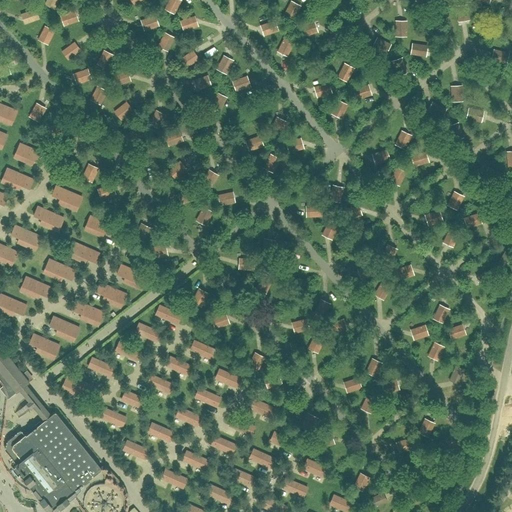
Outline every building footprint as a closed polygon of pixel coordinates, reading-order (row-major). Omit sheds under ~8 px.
[(57,0),(45,0),(44,4),(53,9),(57,0)] [(180,0),(168,0),(164,9),(174,14),(180,0)] [(301,5),(293,1),(292,0),(291,0),(284,14),(294,19),(301,5)] [(336,0),(340,10),(349,7),(351,7),(348,0),(336,0)] [(457,21),(465,21),(468,20),(467,4),(456,5),(457,21)] [(19,14),(20,17),(22,24),(37,19),(34,9),(19,14)] [(78,21),(77,17),(75,11),(59,16),(63,26),(78,21)] [(140,20),(142,28),(143,31),(158,26),(155,15),(140,20)] [(198,26),(197,24),(194,16),(179,21),(183,31),(198,26)] [(405,19),(402,19),(394,20),(395,36),(406,35),(405,19)] [(275,21),(260,26),(261,30),(262,34),(263,37),(278,32),(275,21)] [(314,22),(299,27),(302,38),(318,32),(317,29),(315,25),(314,22)] [(36,40),(39,42),(46,45),(53,31),(44,26),(36,40)] [(157,47),(165,51),(166,52),(174,37),(164,32),(157,47)] [(278,51),(280,53),(287,56),(295,42),(285,37),(278,51)] [(373,45),(372,47),(386,55),(391,45),(377,38),(376,39),(373,45)] [(62,51),(68,59),(80,50),(74,42),(62,51)] [(425,56),(427,49),(428,46),(412,42),(409,53),(425,56)] [(492,49),(490,57),(490,60),(506,64),(508,53),(492,49)] [(113,55),(111,54),(103,50),(96,65),(106,69),(113,55)] [(185,68),(198,59),(192,50),(179,59),(185,68)] [(233,60),(226,56),(223,55),(216,70),(226,74),(233,60)] [(396,76),(405,73),(406,72),(401,57),(391,60),(396,76)] [(344,63),(337,77),(346,82),(354,68),(352,67),(347,64),(344,63)] [(8,64),(0,67),(0,78),(11,75),(10,72),(9,68),(8,64)] [(72,76),(75,83),(76,86),(91,81),(88,71),(72,76)] [(130,80),(128,74),(127,71),(112,76),(115,86),(130,81),(130,80)] [(192,80),(195,89),(195,91),(211,86),(207,75),(192,80)] [(250,86),(248,78),(247,76),(231,81),(235,91),(250,86)] [(313,86),(315,93),(316,96),(331,91),(328,80),(313,86)] [(369,85),(353,90),(356,100),(372,96),(371,92),(369,87),(369,85)] [(461,85),(457,85),(450,86),(451,102),(462,101),(461,85)] [(89,100),(95,104),(98,106),(106,91),(96,86),(89,100)] [(209,106),(217,111),(219,112),(226,97),(217,92),(209,106)] [(331,113),(338,116),(341,118),(348,103),(338,98),(331,113)] [(432,101),(431,103),(427,111),(441,118),(446,109),(432,101)] [(46,107),(43,106),(36,102),(29,117),(38,122),(46,107)] [(132,110),(127,103),(126,102),(114,111),(120,119),(132,110)] [(0,115),(12,121),(16,112),(0,104),(0,115)] [(481,122),(483,115),(484,112),(468,108),(466,119),(481,122)] [(165,116),(158,112),(156,110),(148,125),(158,130),(165,116)] [(286,121),(284,120),(276,116),(269,131),(279,135),(286,121)] [(452,141),(454,140),(462,138),(457,122),(447,126),(452,141)] [(62,133),(61,130),(59,123),(43,128),(47,138),(62,133)] [(140,128),(125,133),(126,136),(128,141),(128,143),(144,138),(140,128)] [(400,130),(394,145),(404,149),(410,134),(408,133),(403,131),(400,130)] [(183,141),(180,133),(179,131),(164,137),(167,147),(183,141)] [(245,141),(245,143),(248,151),(263,146),(260,135),(245,141)] [(303,149),(303,146),(300,138),(285,143),(288,153),(303,149)] [(42,164),(45,155),(20,144),(16,153),(42,164)] [(141,161),(148,164),(151,166),(159,151),(149,146),(141,161)] [(386,149),(370,154),(371,157),(373,162),(374,164),(389,159),(386,149)] [(425,151),(410,155),(413,166),(428,161),(427,158),(426,152),(425,151)] [(263,168),(270,172),(272,173),(280,159),(270,154),(263,168)] [(175,179),(186,169),(180,161),(168,171),(175,179)] [(88,163),(81,178),(91,183),(98,168),(95,167),(91,165),(88,163)] [(389,180),(397,184),(399,185),(406,170),(397,166),(389,180)] [(488,167),(484,175),(483,176),(497,184),(502,174),(488,167)] [(29,189),(33,180),(7,169),(3,178),(29,189)] [(208,169),(200,183),(209,188),(218,174),(215,173),(210,170),(208,169)] [(112,184),(97,189),(100,199),(116,194),(115,191),(113,187),(112,184)] [(343,187),(336,185),(332,185),(329,200),(339,203),(343,187)] [(78,207),(81,198),(56,187),(52,195),(78,207)] [(193,188),(177,194),(178,196),(180,202),(181,204),(196,198),(193,188)] [(511,188),(503,191),(508,207),(511,205),(511,188)] [(453,190),(446,205),(456,210),(463,195),(461,194),(455,191),(453,190)] [(233,191),(217,194),(219,205),(235,202),(235,200),(234,196),(233,191)] [(305,206),(305,209),(306,217),(322,216),(321,205),(305,206)] [(362,215),(359,208),(358,205),(343,210),(347,220),(362,215)] [(203,206),(196,221),(199,222),(202,224),(205,226),(213,211),(203,206)] [(60,227),(63,218),(37,207),(34,216),(60,227)] [(424,214),(427,221),(428,224),(443,219),(440,209),(424,214)] [(477,212),(462,217),(465,228),(481,223),(478,214),(477,212)] [(112,236),(116,228),(90,216),(86,225),(112,236)] [(321,235),(329,239),(331,240),(338,225),(328,221),(321,235)] [(152,228),(149,226),(142,223),(135,237),(145,242),(152,228)] [(37,246),(41,237),(15,226),(11,235),(37,246)] [(449,228),(443,243),(446,244),(450,246),(453,247),(459,233),(449,228)] [(275,242),(273,241),(265,239),(261,255),(271,258),(275,242)] [(95,262),(99,254),(73,242),(69,251),(95,262)] [(0,255),(13,261),(17,252),(0,244),(0,255)] [(165,244),(149,248),(151,258),(167,255),(167,252),(166,248),(165,244)] [(397,248),(390,245),(387,244),(380,258),(390,263),(397,248)] [(511,261),(511,252),(509,251),(506,250),(499,265),(509,269),(511,261)] [(238,265),(238,268),(254,269),(254,258),(238,257),(238,260),(238,265)] [(71,279),(75,271),(49,259),(45,268),(71,279)] [(294,270),(293,268),(291,262),(291,260),(275,265),(279,275),(294,270)] [(356,269),(359,278),(360,279),(375,274),(372,264),(356,269)] [(414,275),(412,267),(411,264),(395,269),(399,280),(414,275)] [(143,285),(147,276),(121,265),(117,273),(143,285)] [(476,275),(479,284),(480,285),(495,280),(491,270),(476,275)] [(262,274),(256,289),(258,290),(263,292),(266,293),(272,279),(262,274)] [(48,297),(52,288),(26,277),(22,285),(48,297)] [(374,295),(381,299),(383,301),(391,287),(382,281),(374,295)] [(122,303),(126,294),(100,283),(96,291),(122,303)] [(208,293),(201,290),(198,288),(191,302),(201,307),(208,293)] [(0,304),(22,314),(26,305),(0,294),(0,304)] [(329,304),(327,303),(319,299),(312,314),(322,318),(329,304)] [(100,321),(103,312),(78,301),(74,310),(100,321)] [(449,309),(448,308),(439,304),(432,319),(442,323),(449,309)] [(156,315),(177,324),(181,315),(159,306),(156,315)] [(230,324),(228,317),(227,314),(212,319),(215,329),(230,324)] [(75,337),(79,328),(53,317),(49,326),(75,337)] [(307,318),(291,323),(292,326),(294,331),(294,333),(310,329),(307,318)] [(346,330),(344,322),(343,319),(327,324),(331,335),(346,330)] [(135,333),(156,342),(160,333),(138,324),(135,333)] [(466,335),(465,332),(463,324),(447,329),(451,339),(466,335)] [(410,330),(413,338),(413,340),(429,335),(425,325),(410,330)] [(315,333),(307,348),(310,349),(315,352),(317,353),(324,338),(315,333)] [(55,355),(59,346),(33,335),(29,344),(55,355)] [(190,350),(211,359),(215,350),(194,341),(190,350)] [(115,351),(136,360),(140,351),(119,342),(115,351)] [(427,356),(430,358),(437,361),(444,346),(434,342),(427,356)] [(0,372),(8,382),(0,388),(8,399),(19,390),(28,402),(32,406),(44,421),(47,418),(51,415),(43,406),(37,398),(35,395),(28,387),(26,385),(26,384),(29,382),(22,374),(21,372),(0,347),(0,372)] [(265,357),(262,356),(255,353),(248,367),(258,372),(265,357)] [(166,366),(188,375),(191,366),(170,357),(166,366)] [(88,367),(109,376),(113,367),(92,358),(88,367)] [(382,363),(379,362),(372,358),(365,372),(374,377),(382,363)] [(447,380),(457,385),(463,370),(453,366),(447,380)] [(215,379),(236,388),(240,379),(219,370),(215,379)] [(282,384),(281,381),(279,373),(263,378),(267,389),(282,384)] [(67,375),(63,384),(82,392),(79,398),(84,400),(91,385),(88,384),(85,383),(67,375)] [(147,384),(169,393),(172,384),(151,375),(147,384)] [(359,377),(343,382),(344,385),(346,390),(347,392),(362,387),(359,377)] [(399,388),(396,380),(395,378),(380,383),(383,393),(399,388)] [(195,398),(216,407),(220,398),(199,389),(195,398)] [(121,400),(142,410),(146,401),(125,392),(121,400)] [(368,393),(361,408),(363,409),(368,411),(370,413),(377,398),(368,393)] [(250,408),(272,418),(275,409),(254,400),(250,408)] [(176,417),(197,426),(201,417),(180,408),(176,417)] [(100,418),(122,427),(125,418),(104,409),(100,418)] [(92,458),(93,458),(92,457),(83,446),(74,435),(74,434),(73,434),(56,412),(55,411),(54,412),(51,415),(47,418),(44,421),(27,434),(28,435),(26,436),(25,436),(14,445),(13,448),(23,460),(17,464),(16,465),(16,466),(17,466),(22,473),(23,474),(29,481),(28,481),(29,482),(29,481),(35,488),(34,488),(35,489),(40,494),(41,496),(40,497),(41,497),(44,498),(50,494),(58,504),(59,504),(59,503),(67,497),(73,492),(74,492),(75,491),(74,491),(83,484),(83,485),(84,484),(83,484),(92,477),(93,477),(92,476),(101,470),(102,469),(101,468),(101,469),(92,458)] [(318,416),(310,413),(308,412),(301,426),(311,431),(318,416)] [(229,426),(251,435),(254,427),(233,418),(229,426)] [(434,423),(426,419),(425,418),(417,432),(427,437),(434,423)] [(148,432),(169,441),(173,432),(152,423),(148,432)] [(335,443),(332,435),(331,432),(316,437),(319,447),(335,443)] [(271,441),(292,450),(296,442),(274,433),(271,441)] [(211,445),(232,454),(236,445),(215,436),(211,445)] [(411,438),(396,442),(396,445),(398,451),(399,453),(414,448),(411,438)] [(436,454),(451,449),(448,439),(433,444),(436,454)] [(123,450),(144,459),(148,450),(127,441),(123,450)] [(250,459),(271,468),(275,459),(254,450),(250,459)] [(183,460),(204,469),(208,461),(187,451),(183,460)] [(411,469),(417,473),(420,475),(428,461),(419,455),(411,469)] [(303,469),(325,478),(328,469),(307,460),(303,469)] [(229,477),(250,487),(254,478),(233,469),(229,477)] [(161,479),(182,488),(186,479),(165,470),(161,479)] [(370,477),(367,475),(360,472),(354,487),(363,491),(370,477)] [(282,488),(303,497),(307,488),(286,479),(282,488)] [(207,495),(229,504),(232,495),(211,486),(207,495)] [(387,502),(386,500),(383,492),(368,499),(373,509),(387,502)] [(328,504),(346,511),(350,511),(353,505),(332,496),(328,504)] [(262,507),(274,511),(284,511),(287,507),(266,498),(262,507)]
